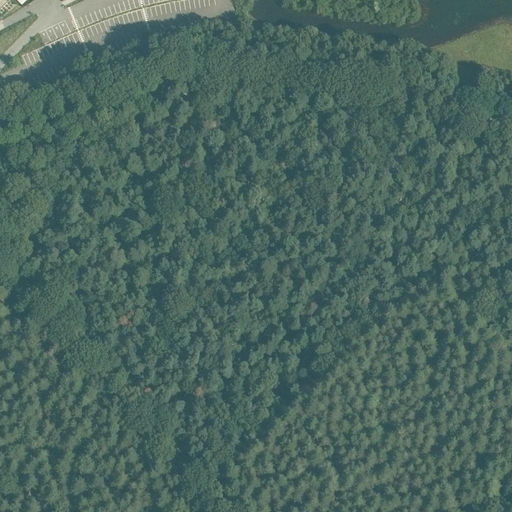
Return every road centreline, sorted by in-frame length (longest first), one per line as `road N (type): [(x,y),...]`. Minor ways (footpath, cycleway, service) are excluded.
road 1 (unclassified): [(230,511),(0,251)]
road 2 (track): [(260,70),(189,61),(0,117)]
road 3 (track): [(511,125),(413,90),(260,70)]
